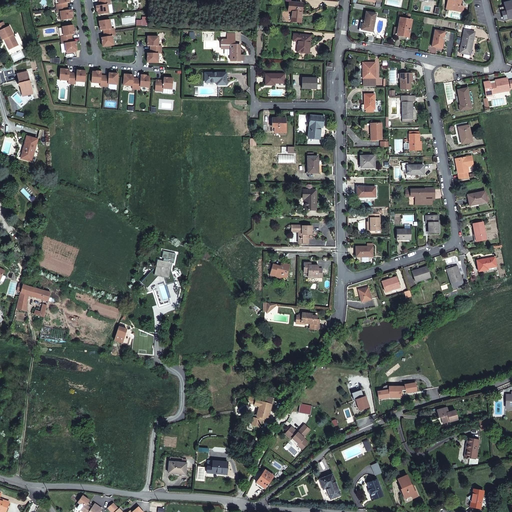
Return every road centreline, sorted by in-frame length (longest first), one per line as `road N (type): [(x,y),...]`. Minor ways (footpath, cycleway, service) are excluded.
road 1 (unclassified): [(429,60),(456,242),(343,281)]
road 2 (residential): [(262,508),(346,437),(511,379)]
road 3 (residential): [(343,281),(338,324),(237,503)]
road 4 (residential): [(342,42),(343,281)]
road 5 (residential): [(26,486),(237,503)]
road 6 (unclassified): [(486,0),(495,66),(429,60)]
